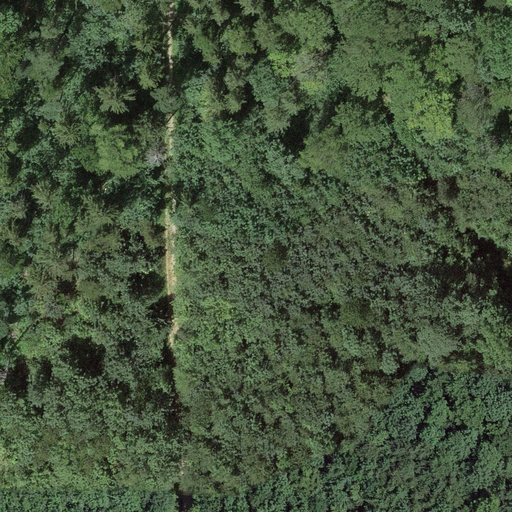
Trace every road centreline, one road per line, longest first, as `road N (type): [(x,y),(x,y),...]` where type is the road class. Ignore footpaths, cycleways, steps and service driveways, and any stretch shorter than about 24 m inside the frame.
road 1 (track): [(187,511),(167,278),(165,0)]
road 2 (track): [(511,282),(355,41),(339,0)]
